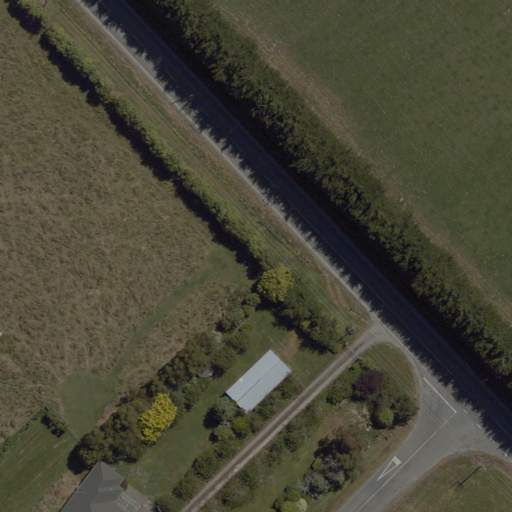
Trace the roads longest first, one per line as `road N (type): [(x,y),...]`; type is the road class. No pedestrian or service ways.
road 1 (tertiary): [(100,0),(472,395)]
road 2 (residential): [(472,395),(355,511)]
